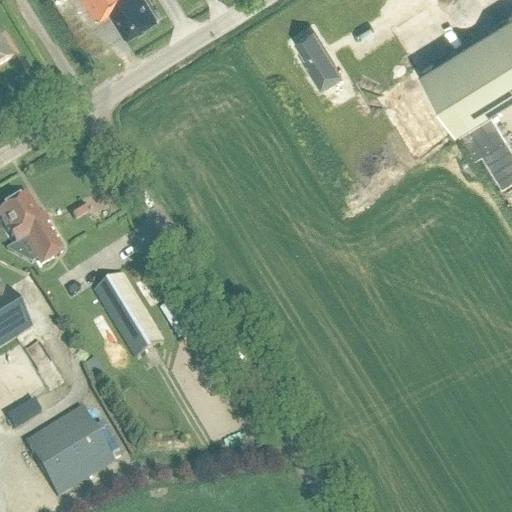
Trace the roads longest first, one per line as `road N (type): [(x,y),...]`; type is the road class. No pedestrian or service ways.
road 1 (unclassified): [(335,511),(85,107)]
road 2 (tertiary): [(85,107),(260,0)]
